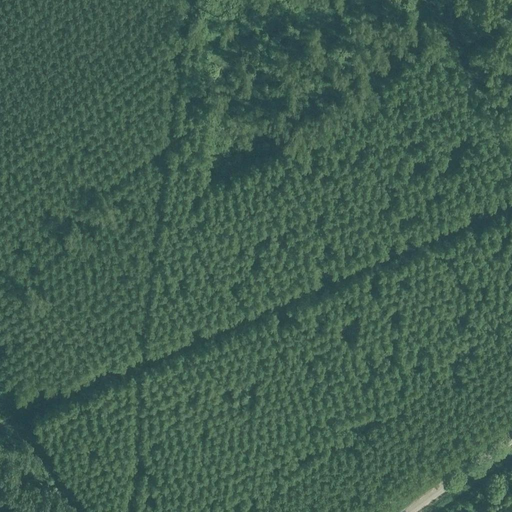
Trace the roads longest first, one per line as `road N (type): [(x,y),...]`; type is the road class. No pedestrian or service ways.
road 1 (track): [(0,410),(511,191)]
road 2 (unclassified): [(408,511),(511,437)]
